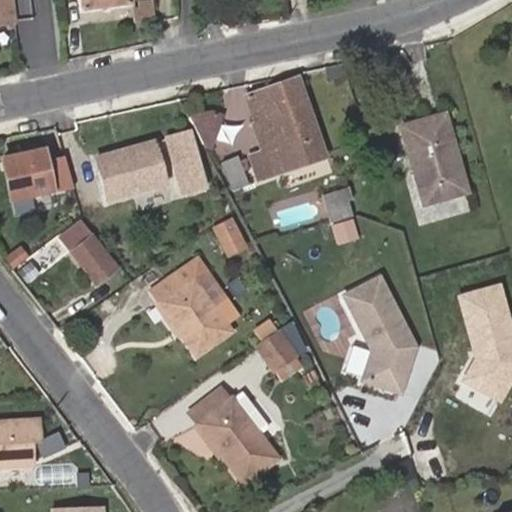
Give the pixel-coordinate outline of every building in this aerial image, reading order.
[(0,0),(0,22),(15,21),(12,0),(0,0)] [(82,0),(83,6),(85,6),(86,10),(128,4),(127,0),(82,0)] [(324,156),(294,76),(246,95),(256,120),(254,121),(264,151),(252,155),(259,179),(324,156)] [(211,144),(222,114),(214,111),(191,116),(204,142),(211,144)] [(469,192),(447,115),(403,127),(426,204),(469,192)] [(188,133),(168,138),(180,185),(200,181),(188,133)] [(154,140),(97,156),(107,200),(165,183),(154,140)] [(66,151),(44,155),(42,143),(0,151),(0,188),(2,198),(73,184),(66,151)] [(233,187),(248,183),(241,154),(226,158),(233,187)] [(328,195),(338,223),(359,215),(354,202),(357,200),(351,186),(328,195)] [(216,221),(228,254),(248,246),(236,214),(216,221)] [(84,225),(68,238),(63,242),(71,252),(96,285),(118,268),(84,225)] [(202,259),(172,278),(181,292),(161,305),(170,320),(168,320),(177,335),(182,332),(185,337),(197,358),(234,336),(217,308),(201,283),(213,276),(202,259)] [(381,272),(341,293),(372,351),(364,384),(406,395),(420,344),(381,272)] [(228,300),(213,276),(201,283),(217,308),(228,300)] [(181,292),(172,278),(153,291),(161,305),(181,292)] [(293,360),(277,335),(255,350),(272,375),(293,360)] [(197,430),(231,404),(221,392),(187,417),(197,430)] [(258,463),(271,455),(258,438),(266,431),(244,404),(235,410),(231,404),(197,430),(207,443),(205,445),(216,459),(221,456),(225,461),(240,481),(261,470),(258,463)] [(0,463),(32,462),(32,443),(41,443),(39,419),(0,422),(0,463)] [(276,461),(271,455),(258,463),(261,470),(240,481),(245,487),(276,461)] [(220,464),(225,461),(221,456),(216,459),(220,464)] [(403,461),(389,468),(396,481),(409,473),(403,461)] [(74,489),(87,489),(86,477),(74,477),(74,489)]
